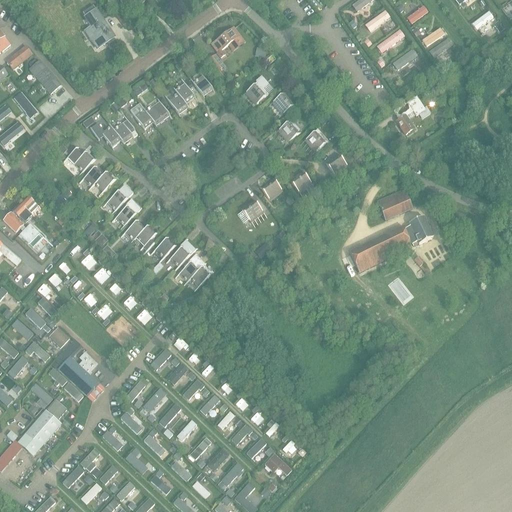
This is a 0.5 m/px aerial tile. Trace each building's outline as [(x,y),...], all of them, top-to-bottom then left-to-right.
[(357,14),(375,0),(374,0),(360,0),(352,7),(357,14)] [(106,40),(108,42),(113,39),(92,7),(83,13),(85,18),(84,19),(90,28),(84,33),(94,48),(106,40)] [(411,26),(428,13),(423,7),(406,20),(411,26)] [(386,10),(364,27),(368,33),(377,26),(379,28),(383,25),(392,18),(386,10)] [(476,31),(493,19),(488,13),(472,25),(476,31)] [(216,43),(211,47),(222,60),(244,44),(233,30),(216,42),(216,43)] [(426,48),(444,36),(439,30),(422,42),(426,48)] [(0,54),(10,46),(0,33),(0,54)] [(397,34),(379,46),(383,52),(393,45),(395,47),(398,45),(397,43),(401,40),(397,34)] [(434,60),(452,47),(447,40),(429,53),(434,60)] [(6,63),(13,71),(32,56),(25,48),(6,63)] [(397,72),(416,59),(411,52),(392,65),(397,72)] [(208,61),(217,73),(224,68),(215,55),(208,61)] [(29,71),(50,95),(60,87),(39,63),(29,71)] [(192,85),(202,97),(212,90),(202,77),(192,85)] [(245,94),(255,106),(266,95),(262,90),(266,86),(259,79),(255,82),(256,84),(245,94)] [(175,92),(177,95),(184,105),(193,98),(184,86),(175,92)] [(271,103),(282,115),(294,105),(283,93),(271,103)] [(187,108),(184,105),(177,95),(167,102),(177,116),(187,108)] [(426,108),(423,110),(416,98),(393,113),(396,119),(398,118),(400,121),(396,123),(404,136),(412,131),(404,118),(413,112),(416,117),(418,115),(422,120),(430,115),(426,108)] [(154,107),(145,114),(152,123),(154,126),(154,127),(164,120),(168,116),(159,104),(154,107)] [(154,126),(145,114),(139,106),(129,113),(144,133),(154,126)] [(113,132),(120,142),(123,145),(132,138),(130,135),(134,132),(126,122),(113,132)] [(278,132),(288,143),(299,133),(289,122),(278,132)] [(90,129),(90,130),(99,141),(99,140),(103,138),(111,149),(120,142),(113,132),(110,129),(104,133),(98,125),(91,130),(90,129)] [(305,141),(315,153),(326,143),(316,131),(305,141)] [(76,150),(67,159),(74,166),(82,174),(93,162),(85,154),(83,157),(76,150)] [(324,164),(333,176),(346,166),(337,154),(324,164)] [(91,188),(94,185),(102,177),(94,169),(83,180),(91,188)] [(288,182),(297,194),(310,184),(301,172),(288,182)] [(102,177),(94,185),(103,194),(114,182),(105,174),(102,177)] [(259,189),(268,201),(281,192),(271,179),(259,189)] [(118,193),(107,204),(115,212),(132,195),(124,186),(118,193)] [(377,204),(386,222),(413,210),(404,192),(377,204)] [(20,205),(32,217),(39,210),(34,206),(35,205),(27,198),(20,205)] [(240,210),(249,222),(262,212),(253,200),(240,210)] [(126,208),(116,219),(124,227),(135,216),(140,211),(132,202),(130,201),(124,207),(126,208)] [(23,226),(32,217),(20,205),(12,213),(18,218),(17,220),(23,226)] [(15,234),(23,226),(17,220),(18,218),(12,213),(3,222),(15,234)] [(417,244),(418,247),(432,240),(422,219),(408,225),(409,227),(404,230),(411,245),(414,243),(415,245),(417,244)] [(136,239),(144,231),(136,222),(124,234),(133,242),(136,239)] [(19,236),(32,249),(43,238),(29,225),(19,236)] [(147,228),(144,231),(136,239),(144,247),(143,249),(146,252),(154,244),(151,240),(156,236),(147,228)] [(348,254),(358,275),(412,250),(402,229),(348,254)] [(155,251),(163,259),(175,248),(166,240),(155,251)] [(181,248),(170,260),(178,269),(190,257),(195,252),(185,242),(180,247),(181,248)] [(255,253),(260,260),(271,250),(266,244),(255,253)] [(0,254),(9,262),(13,256),(0,245),(0,254)] [(427,276),(430,274),(418,258),(414,261),(419,268),(420,267),(427,276)] [(57,269),(68,280),(71,276),(65,271),(68,268),(64,264),(61,267),(60,266),(57,269)] [(190,280),(198,272),(190,264),(179,275),(187,283),(190,280)] [(202,269),(198,272),(190,280),(199,288),(210,277),(202,269)] [(57,315),(42,300),(37,305),(52,320),(57,315)] [(45,326),(29,311),(25,315),(35,324),(33,326),(35,328),(37,326),(41,330),(45,326)] [(33,336),(20,324),(15,329),(28,341),(33,336)] [(57,329),(45,342),(48,347),(54,351),(66,338),(67,339),(70,336),(59,325),(56,328),(57,329)] [(70,392),(75,387),(87,398),(87,399),(92,404),(105,390),(99,385),(89,376),(99,364),(88,354),(86,356),(83,354),(81,356),(83,358),(77,365),(71,360),(82,348),(74,341),(55,362),(61,367),(54,374),(55,375),(59,379),(62,376),(71,384),(67,389),(70,392)] [(33,344),(25,353),(30,358),(33,354),(45,364),(50,358),(33,344)] [(166,352),(152,367),(157,372),(171,357),(166,352)] [(22,359),(8,376),(13,380),(28,363),(22,359)] [(181,366),(167,381),(174,387),(187,372),(181,366)] [(57,381),(59,379),(55,375),(44,385),(49,389),(54,384),(56,385),(58,383),(57,381)] [(6,378),(0,384),(0,393),(6,387),(16,396),(21,391),(6,378)] [(197,381),(183,397),(188,402),(202,386),(197,381)] [(139,383),(125,400),(131,404),(145,387),(139,383)] [(52,401),(35,385),(30,391),(47,406),(52,401)] [(71,393),(70,392),(67,389),(67,388),(57,400),(61,404),(71,393)] [(159,392),(145,407),(151,412),(164,397),(159,392)] [(214,397),(200,412),(205,417),(219,402),(214,397)] [(6,399),(2,403),(8,409),(12,404),(6,399)] [(71,416),(54,402),(49,408),(66,422),(71,416)] [(35,417),(39,413),(33,407),(29,411),(35,417)] [(173,409),(160,422),(164,426),(177,413),(173,409)] [(45,412),(17,444),(33,458),(61,425),(45,412)] [(229,413),(217,427),(222,431),(234,417),(229,413)] [(129,417),(127,418),(124,415),(120,419),(133,431),(137,427),(129,419),(130,418),(129,417)] [(191,422),(176,439),(182,443),(196,427),(191,422)] [(275,424),(265,435),(268,438),(278,427),(275,424)] [(245,427),(231,442),(236,447),(250,431),(245,427)] [(7,437),(13,443),(16,439),(15,438),(16,437),(11,432),(7,437)] [(144,443),(156,454),(160,449),(152,442),(153,440),(152,439),(151,441),(148,438),(144,443)] [(206,440),(189,457),(195,462),(211,445),(206,440)] [(260,442),(248,453),(252,457),(264,446),(260,442)] [(291,442),(282,452),(285,455),(287,452),(290,455),(295,451),(291,448),(294,445),(291,442)] [(0,467),(2,470),(17,454),(9,447),(0,456),(0,467)] [(95,450),(80,466),(85,471),(86,470),(89,473),(95,467),(92,464),(100,455),(95,450)] [(207,467),(214,473),(229,457),(222,451),(207,467)] [(291,472),(274,456),(264,466),(273,475),(278,470),(286,477),(291,472)] [(128,461),(141,474),(145,469),(132,457),(128,461)] [(171,469),(186,483),(191,478),(176,463),(171,469)] [(237,466),(221,484),(227,489),(231,485),(232,486),(236,482),(234,481),(243,471),(237,466)] [(112,468),(99,481),(104,486),(117,473),(112,468)] [(96,480),(101,474),(96,470),(91,475),(96,480)] [(170,491),(155,477),(150,483),(166,496),(170,491)] [(82,493),(69,481),(64,485),(77,498),(82,493)] [(209,495),(197,483),(192,488),(205,500),(209,495)] [(129,484),(116,498),(121,503),(135,489),(129,484)] [(249,484),(234,501),(246,511),(255,511),(257,511),(245,500),(255,489),(249,484)] [(96,485),(80,501),(85,506),(101,490),(96,485)] [(178,508),(182,511),(189,511),(191,511),(183,504),(189,498),(183,492),(173,503),(173,504),(172,506),(177,510),(178,508)] [(50,498),(36,511),(46,511),(55,503),(50,498)] [(114,500),(102,511),(112,511),(119,506),(114,500)] [(149,500),(137,511),(148,511),(154,506),(149,500)]
